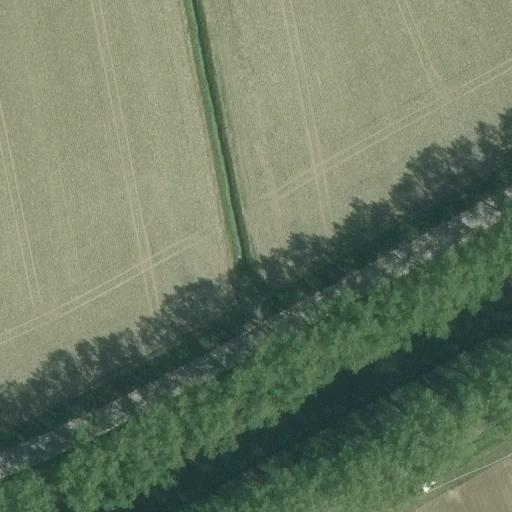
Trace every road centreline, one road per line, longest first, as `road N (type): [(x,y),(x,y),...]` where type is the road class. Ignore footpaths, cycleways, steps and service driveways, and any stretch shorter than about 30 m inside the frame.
road 1 (tertiary): [(0,464),(202,371),(511,203)]
road 2 (track): [(330,511),(511,408)]
